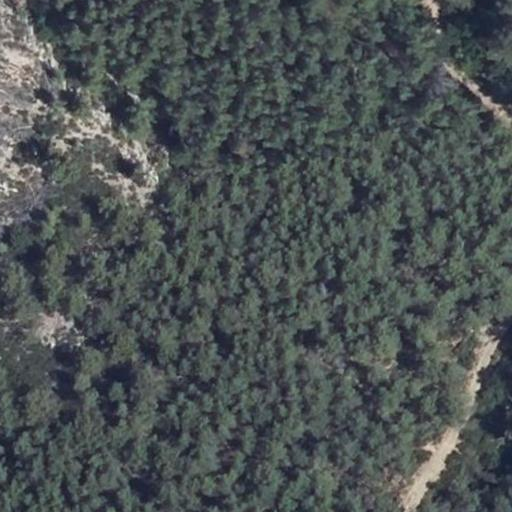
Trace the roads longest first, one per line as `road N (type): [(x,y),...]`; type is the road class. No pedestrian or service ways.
road 1 (track): [(414,511),(511,317)]
road 2 (track): [(511,142),(460,68),(436,0)]
